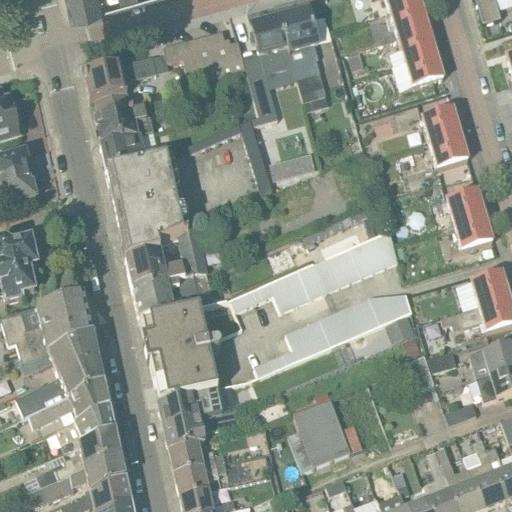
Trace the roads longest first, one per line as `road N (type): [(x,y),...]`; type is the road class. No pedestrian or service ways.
road 1 (residential): [(52,48),(156,511)]
road 2 (residential): [(511,243),(442,0)]
road 3 (residential): [(52,48),(221,0)]
